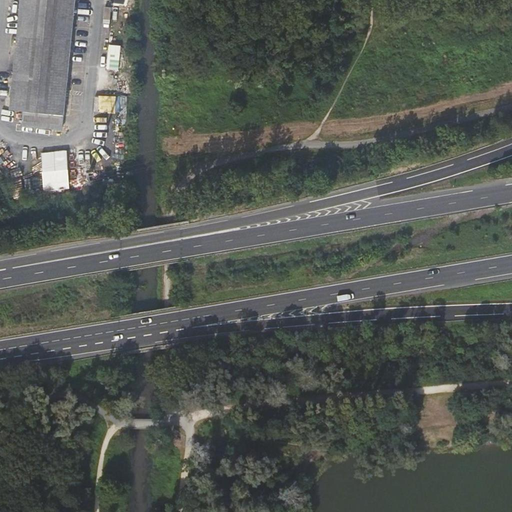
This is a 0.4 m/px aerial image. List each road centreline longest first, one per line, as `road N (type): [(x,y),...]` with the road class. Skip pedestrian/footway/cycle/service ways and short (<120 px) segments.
road 1 (trunk): [(511,150),(404,184),(0,269)]
road 2 (trunk): [(511,193),(0,277)]
road 3 (trunk): [(170,321),(511,264)]
road 4 (trunk): [(170,321),(200,331),(511,310)]
road 5 (trunk): [(0,349),(170,321)]
road 6 (track): [(311,144),(369,21),(367,0)]
